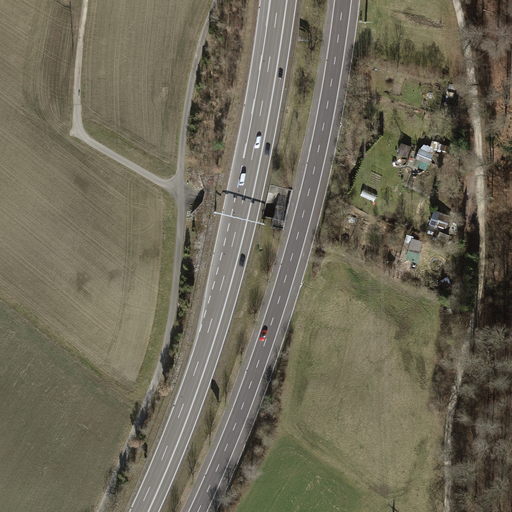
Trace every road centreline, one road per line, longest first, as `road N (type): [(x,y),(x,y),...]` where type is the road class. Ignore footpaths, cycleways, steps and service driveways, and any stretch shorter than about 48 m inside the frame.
road 1 (primary): [(198,511),(300,230),(343,0)]
road 2 (track): [(456,0),(479,123),(483,238),(443,511)]
road 3 (trunk): [(143,511),(223,298),(267,103)]
road 4 (track): [(182,193),(162,362),(100,511)]
road 5 (track): [(86,0),(77,96),(83,134),(182,193)]
road 6 (track): [(217,0),(185,114),(182,193)]
